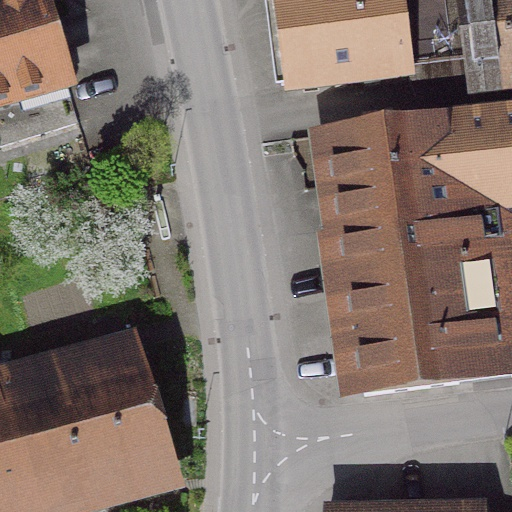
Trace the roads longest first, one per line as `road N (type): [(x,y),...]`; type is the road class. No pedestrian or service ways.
road 1 (residential): [(186,0),(213,126),(257,447)]
road 2 (residential): [(257,447),(511,414)]
